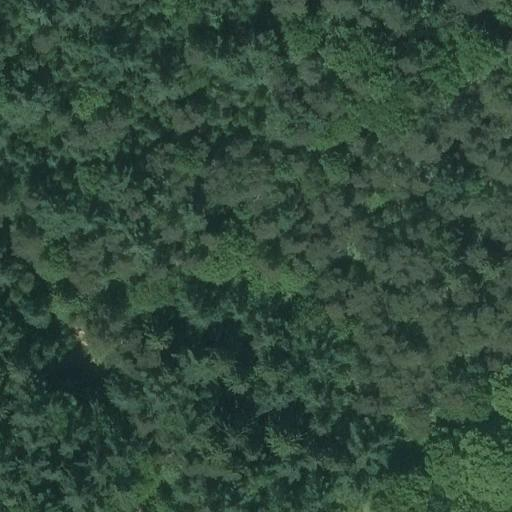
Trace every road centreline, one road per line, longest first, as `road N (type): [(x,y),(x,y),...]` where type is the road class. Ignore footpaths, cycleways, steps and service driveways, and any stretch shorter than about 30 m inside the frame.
road 1 (track): [(511,250),(473,224),(374,122),(340,130),(264,200),(203,234),(102,337),(81,342),(0,229)]
road 2 (track): [(81,342),(196,511)]
road 3 (track): [(374,122),(369,93),(485,0)]
